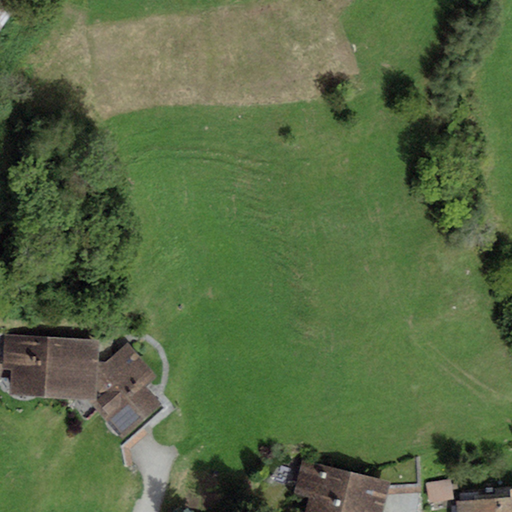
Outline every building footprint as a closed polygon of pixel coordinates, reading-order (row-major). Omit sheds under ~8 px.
[(0,0),(0,40),(28,0),(0,0)] [(102,344),(7,340),(6,374),(14,374),(13,402),(100,406),(101,373),(102,344)] [(159,384),(129,350),(101,373),(100,406),(128,444),(170,409),(150,392),(159,384)] [(389,511),(395,488),(305,466),(297,499),(313,503),(310,511),(389,511)] [(499,503),(458,506),(458,511),(511,511),(511,493),(498,495),(499,503)]
